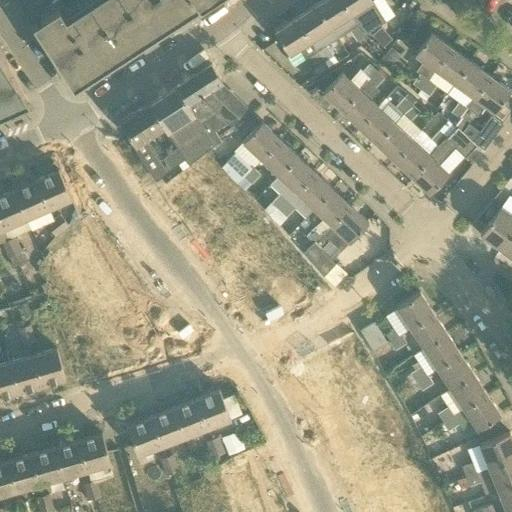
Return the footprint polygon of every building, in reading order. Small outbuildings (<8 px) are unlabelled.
[(125,55),(150,39),(125,0),(94,0),(91,3),(125,55)] [(125,0),(150,39),(176,22),(161,0),(125,0)] [(161,0),(176,22),(201,6),(197,0),(161,0)] [(331,28),(352,15),(341,0),(322,0),(316,4),(331,28)] [(341,0),(352,15),(373,1),(371,0),(341,0)] [(99,72),(125,55),(91,3),(66,19),(59,8),(58,9),(99,72)] [(311,41),(331,28),(316,4),(296,18),(311,41)] [(74,88),(99,72),(58,9),(33,25),(74,88)] [(311,41),(296,18),(275,31),(290,54),(298,49),(305,60),(310,57),(317,68),(326,63),(317,50),(317,51),(311,41)] [(357,40),(364,36),(357,24),(350,29),(357,40)] [(392,39),(381,27),(372,35),(383,47),(392,39)] [(415,55),(423,61),(416,71),(420,73),(413,83),(420,89),(428,78),(429,78),(435,69),(451,46),(431,32),(415,55)] [(401,53),(396,48),(389,43),(381,52),(376,58),(388,68),(401,53)] [(317,50),(326,63),(335,57),(326,45),(317,50)] [(471,61),(451,46),(435,69),(455,83),(471,61)] [(0,114),(1,116),(29,103),(0,57),(0,114)] [(474,98),(490,75),(471,61),(455,83),(474,98)] [(214,145),(217,143),(221,140),(215,131),(229,121),(231,124),(246,107),(220,82),(222,81),(211,64),(177,86),(188,103),(195,115),(214,145)] [(360,74),(367,81),(376,71),(369,64),(360,74)] [(384,78),(376,71),(367,81),(359,88),(360,89),(341,109),(358,126),(377,105),(371,99),(379,91),(375,87),(384,78)] [(323,92),(341,109),(360,89),(359,88),(342,72),(323,92)] [(456,125),(457,127),(463,132),(476,114),(479,116),(486,106),(494,112),(511,90),(490,75),(474,98),(467,106),(459,118),(461,118),(456,125)] [(438,85),(429,78),(428,78),(420,89),(430,96),(438,85)] [(195,115),(188,103),(177,86),(149,104),(164,127),(168,133),(178,148),(185,158),(189,164),(214,145),(195,115)] [(402,114),(411,105),(404,98),(395,107),(402,114)] [(419,112),(418,111),(422,106),(416,100),(411,105),(402,114),(410,121),(419,112)] [(459,118),(467,106),(460,101),(451,112),(459,118)] [(147,138),(164,127),(149,104),(121,122),(135,145),(133,146),(150,173),(156,180),(155,180),(156,181),(157,180),(185,158),(178,148),(161,160),(147,138)] [(376,142),(395,122),(377,105),(358,126),(376,142)] [(484,149),(503,124),(491,115),(473,141),(484,149)] [(261,159),(280,138),(262,121),(243,142),(261,159)] [(393,159),(413,139),(395,122),(376,142),(393,159)] [(476,145),(463,132),(457,127),(447,137),(439,146),(430,156),(411,176),(429,193),(449,173),(440,164),(448,156),(455,147),(465,157),(476,145)] [(440,130),(432,139),(439,146),(447,137),(440,130)] [(280,138),(261,159),(278,175),(298,155),(280,138)] [(411,176),(430,156),(413,139),(393,159),(411,176)] [(243,175),(252,165),(231,145),(217,161),(229,175),(237,183),(243,175)] [(272,203),(279,209),(315,171),(298,155),(278,175),(269,184),(280,194),(272,203)] [(217,163),(207,170),(215,179),(224,171),(217,163)] [(252,165),(243,175),(252,183),(261,174),(252,165)] [(49,166),(28,174),(42,205),(63,197),(49,166)] [(224,171),(215,179),(222,188),(231,180),(224,171)] [(314,208),(333,188),(315,171),(279,209),(287,216),(295,208),(305,217),(313,208),(314,208)] [(28,174),(8,183),(22,214),(42,205),(28,174)] [(187,174),(161,195),(173,211),(200,190),(187,174)] [(511,176),(494,200),(511,212),(511,176)] [(8,183),(0,186),(0,213),(4,222),(22,214),(8,183)] [(234,188),(225,197),(234,205),(242,196),(234,188)] [(331,225),(350,204),(333,188),(314,208),(331,225)] [(200,190),(173,211),(185,227),(212,206),(200,190)] [(350,204),(331,225),(314,244),(303,253),(324,276),(335,264),(333,261),(321,250),(331,239),(342,250),(368,221),(350,204)] [(212,206),(185,227),(198,243),(224,222),(212,206)] [(500,249),(511,232),(511,216),(511,215),(500,207),(480,234),(500,249)] [(256,209),(247,217),(254,226),(263,218),(256,209)] [(58,215),(49,221),(55,231),(64,225),(58,215)] [(263,218),(254,226),(262,234),(271,226),(263,218)] [(49,221),(40,226),(46,237),(55,231),(49,221)] [(83,222),(54,240),(65,259),(94,241),(83,222)] [(224,222),(198,243),(210,259),(237,238),(224,222)] [(315,242),(323,233),(316,226),(307,235),(315,242)] [(511,257),(511,232),(500,249),(511,257)] [(237,238),(210,259),(222,275),(249,254),(237,238)] [(94,241),(65,259),(76,277),(105,260),(94,241)] [(26,242),(16,247),(21,257),(32,252),(26,242)] [(285,243),(276,251),(284,259),(293,251),(285,243)] [(249,254),(222,275),(237,295),(271,269),(256,249),(249,254)] [(293,251),(284,259),(291,267),(300,259),(293,251)] [(105,260),(76,277),(87,296),(116,279),(105,260)] [(37,264),(27,270),(33,279),(43,273),(37,264)] [(271,269),(237,295),(252,314),(286,288),(271,269)] [(43,273),(33,279),(38,289),(49,283),(43,273)] [(18,278),(8,281),(11,293),(21,290),(18,278)] [(116,279),(87,296),(98,315),(128,298),(116,279)] [(8,281),(0,283),(0,294),(0,296),(11,293),(8,281)] [(420,292),(397,307),(410,328),(434,312),(420,292)] [(27,295),(16,298),(20,309),(30,306),(27,295)] [(128,298),(98,315),(110,334),(139,317),(128,298)] [(60,301),(49,308),(55,317),(66,311),(60,301)] [(66,311),(55,317),(61,327),(71,321),(66,311)] [(434,312),(410,328),(424,348),(447,333),(434,312)] [(139,317),(110,334),(121,353),(150,336),(139,317)] [(387,342),(383,337),(375,322),(361,330),(373,350),(387,342)] [(401,334),(395,325),(393,327),(385,332),(390,341),(401,334)] [(51,331),(27,338),(39,379),(62,372),(51,331)] [(437,369),(461,353),(447,333),(424,348),(413,355),(418,362),(421,367),(417,370),(411,373),(417,382),(428,375),(427,374),(437,368),(437,369)] [(401,334),(390,341),(396,350),(407,342),(401,334)] [(27,338),(4,344),(15,385),(39,379),(27,338)] [(82,340),(70,343),(73,354),(85,351),(82,340)] [(4,344),(0,345),(0,389),(15,385),(4,344)] [(85,351),(73,354),(76,365),(88,361),(85,351)] [(451,389),(474,374),(461,353),(437,369),(451,389)] [(367,355),(357,362),(363,371),(373,365),(367,355)] [(331,359),(294,380),(306,401),(343,381),(331,359)] [(373,365),(363,371),(368,381),(379,374),(373,365)] [(465,410),(488,394),(474,374),(451,389),(464,408),(465,410)] [(428,375),(417,382),(422,390),(433,383),(428,375)] [(343,381),(306,401),(318,423),(348,407),(355,403),(343,381)] [(208,427),(231,418),(220,389),(196,398),(208,427)] [(390,394),(380,400),(386,410),(396,404),(390,394)] [(488,394),(465,410),(477,429),(501,414),(488,394)] [(185,436),(208,427),(196,398),(173,407),(185,436)] [(396,404),(386,410),(392,419),(402,413),(396,404)] [(371,428),(383,423),(375,405),(363,411),(371,428)] [(444,423),(455,416),(449,406),(438,413),(438,414),(443,421),(444,423)] [(151,416),(162,445),(182,437),(185,436),(173,407),(151,416)] [(348,407),(318,423),(328,440),(358,424),(348,407)] [(139,454),(147,451),(162,445),(151,416),(127,425),(139,454)] [(455,416),(444,423),(450,430),(460,424),(455,416)] [(358,424),(328,440),(337,458),(367,442),(358,424)] [(236,429),(222,434),(229,452),(243,446),(236,429)] [(411,431),(400,436),(405,446),(416,441),(411,431)] [(488,467),(511,456),(511,437),(510,432),(479,444),(488,467)] [(78,440),(87,470),(107,464),(111,463),(102,433),(78,440)] [(213,440),(218,455),(226,451),(221,437),(213,440)] [(78,440),(55,447),(63,477),(87,470),(78,440)] [(213,457),(218,455),(213,440),(207,442),(213,457)] [(367,442),(337,458),(347,476),(377,460),(367,442)] [(40,484),(63,477),(55,447),(31,454),(40,484)] [(16,490),(40,484),(31,454),(7,460),(16,490)] [(173,472),(179,470),(173,455),(167,457),(173,472)] [(511,456),(488,467),(497,489),(511,483),(511,456)] [(173,472),(167,457),(161,460),(167,475),(173,472)] [(208,469),(202,457),(194,461),(200,473),(208,469)] [(0,494),(16,490),(7,460),(0,462),(0,494)] [(243,461),(211,473),(219,494),(251,482),(243,461)] [(466,476),(478,471),(474,462),(462,467),(466,476)] [(430,465),(419,469),(423,480),(435,475),(430,465)] [(470,486),(482,481),(478,471),(466,476),(470,486)] [(384,473),(352,486),(360,505),(391,492),(384,473)] [(435,475),(423,480),(428,490),(439,485),(435,475)] [(99,481),(99,480),(98,480),(91,482),(95,498),(103,496),(99,481)] [(89,500),(95,498),(91,482),(85,484),(89,500)] [(251,482),(219,494),(226,511),(232,511),(259,502),(251,482)] [(506,511),(511,509),(511,483),(497,489),(497,490),(506,511)] [(182,485),(172,490),(176,501),(187,497),(182,485)] [(391,492),(360,505),(362,511),(395,511),(399,511),(391,492)] [(43,495),(48,511),(54,509),(49,493),(43,495)] [(39,511),(43,511),(48,511),(43,495),(35,498),(39,511)] [(20,511),(30,511),(27,500),(18,503),(20,511)] [(262,511),(259,502),(232,511),(262,511)]
